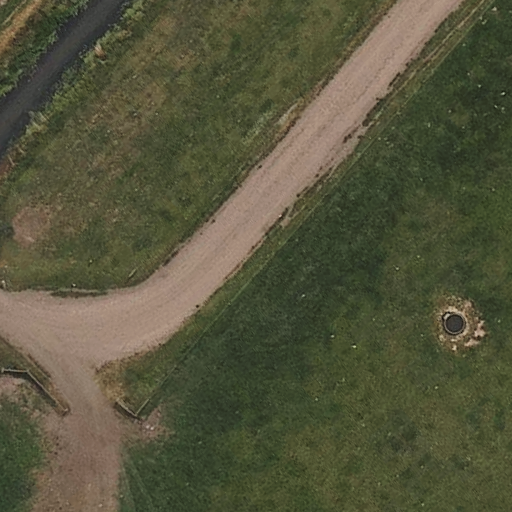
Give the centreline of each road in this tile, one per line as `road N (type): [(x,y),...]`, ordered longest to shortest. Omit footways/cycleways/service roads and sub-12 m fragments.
road 1 (unclassified): [(18,320),(41,326),(122,317),(160,303),(193,278),(427,0)]
road 2 (unclassified): [(18,320),(77,373),(90,399),(100,473),(96,511)]
